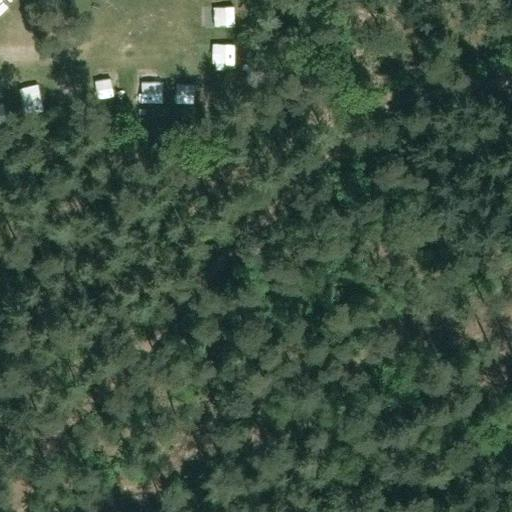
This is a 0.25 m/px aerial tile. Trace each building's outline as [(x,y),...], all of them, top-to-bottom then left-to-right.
[(215,14),(214,0),(192,0),(192,13),(215,14)] [(245,34),(224,33),(224,50),(245,51),(245,34)] [(235,92),(254,91),(253,70),(233,71),(235,92)] [(156,128),(179,127),(178,100),(154,101),(156,128)] [(133,122),(132,103),(113,104),(115,123),(133,122)]
